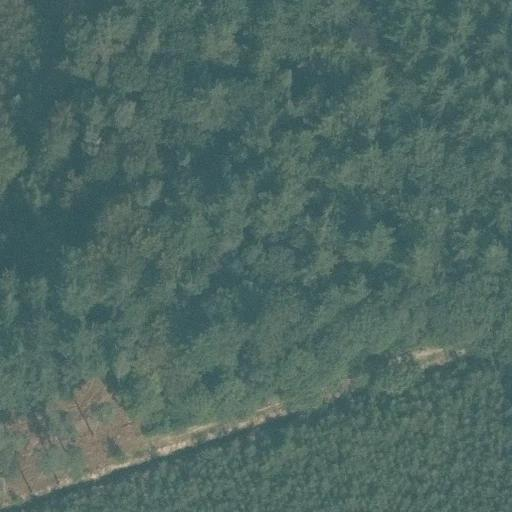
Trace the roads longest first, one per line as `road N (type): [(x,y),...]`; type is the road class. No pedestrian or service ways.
road 1 (track): [(511,327),(0,490)]
road 2 (track): [(511,324),(328,0)]
